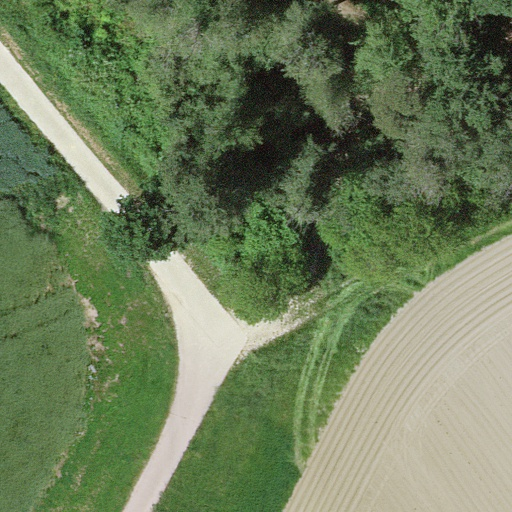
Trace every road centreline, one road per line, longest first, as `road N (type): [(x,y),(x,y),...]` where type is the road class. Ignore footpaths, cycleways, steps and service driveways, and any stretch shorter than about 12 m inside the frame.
road 1 (track): [(138,511),(216,345),(269,327),(511,200)]
road 2 (track): [(0,62),(138,227),(216,345)]
